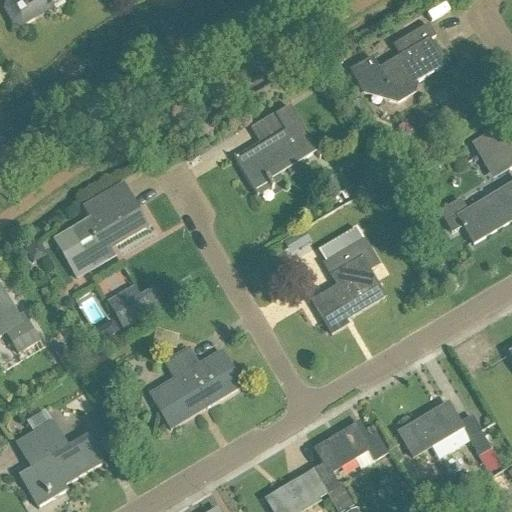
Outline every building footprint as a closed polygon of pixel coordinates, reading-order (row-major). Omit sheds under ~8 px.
[(19,0),(8,6),(6,13),(14,26),(21,28),(34,21),(37,9),(47,3),(52,5),(59,0),(19,0)] [(406,96),(444,73),(428,47),(433,44),(426,32),(392,52),(400,65),(379,78),(371,65),(348,79),(361,100),(373,103),(383,97),(389,107),(397,109),(405,104),(406,96)] [(269,186),(314,158),(288,116),(276,123),(275,120),(251,135),(259,148),(233,163),(257,201),(273,191),(269,186)] [(498,183),(511,174),(511,155),(506,145),(484,158),(498,183)] [(341,182),(360,172),(352,157),(333,167),(341,182)] [(511,188),(495,199),(496,200),(466,218),(460,207),(448,214),(444,213),(441,223),(451,239),(460,234),(462,237),(463,236),(472,252),(511,227),(511,188)] [(148,232),(123,190),(84,213),(91,224),(53,247),(75,285),(115,262),(110,254),(148,232)] [(344,205),(356,198),(352,192),(340,198),(344,205)] [(311,309),(330,342),(347,332),(344,328),(384,304),(368,277),(378,272),(363,247),(355,234),(318,256),(326,270),(323,271),(336,294),(311,309)] [(0,343),(6,340),(18,360),(39,348),(23,322),(18,325),(0,293),(0,343)] [(144,313),(134,319),(140,331),(151,325),(144,313)] [(99,349),(119,336),(111,325),(92,337),(99,349)] [(59,366),(67,360),(60,348),(51,353),(59,366)] [(171,437),(242,394),(221,359),(200,372),(190,355),(164,370),(175,387),(150,402),(171,437)] [(447,411),(398,440),(412,465),(430,454),(437,465),(468,447),(467,446),(447,411)] [(33,439),(16,449),(30,473),(19,480),(38,511),(42,511),(69,496),(66,490),(105,467),(88,439),(68,451),(53,427),(51,428),(44,415),(26,426),(33,439)] [(324,472),(314,478),(327,500),(334,511),(349,511),(338,493),(337,494),(329,481),(367,458),(373,468),(387,460),(375,439),(368,443),(360,429),(352,434),(315,456),(324,472)] [(478,464),(492,456),(481,438),(467,446),(468,447),(478,464)] [(504,478),(492,456),(478,464),(490,486),(504,478)] [(318,505),(327,500),(314,478),(266,507),(268,511),(313,511),(319,508),(318,505)] [(429,511),(436,511),(449,499),(438,487),(421,503),(429,511)]
